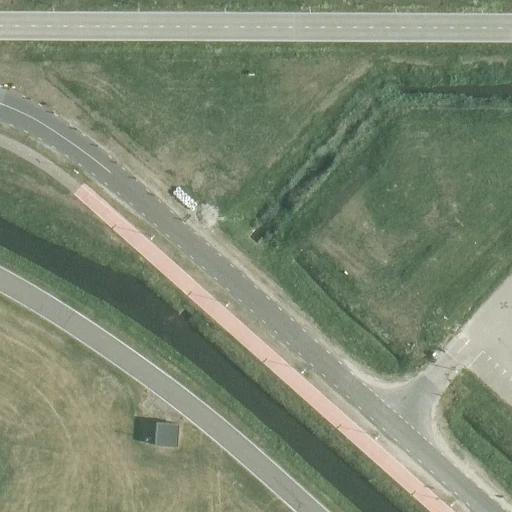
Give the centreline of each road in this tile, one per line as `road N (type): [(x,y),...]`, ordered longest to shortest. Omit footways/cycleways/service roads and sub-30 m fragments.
road 1 (unclassified): [(0,104),(31,114),(503,511)]
road 2 (unclassified): [(511,25),(0,23)]
